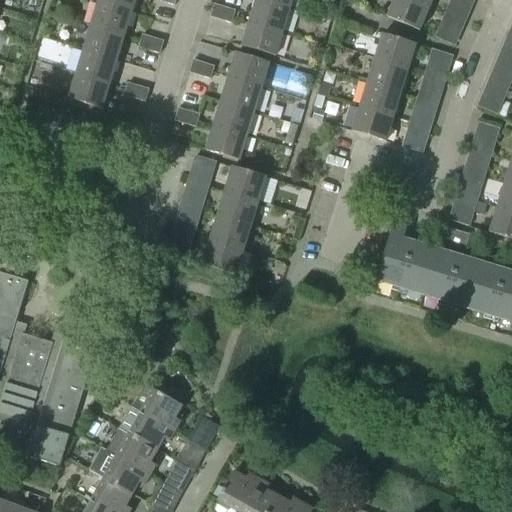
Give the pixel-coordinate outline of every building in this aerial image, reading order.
[(133,14),(137,0),(100,0),(100,4),(133,14)] [(284,32),(292,8),(264,0),(257,0),(251,22),(284,32)] [(264,0),(292,8),(294,0),(264,0)] [(421,32),(432,8),(412,0),(396,0),(389,18),(421,32)] [(412,0),(432,8),(435,0),(412,0)] [(126,38),(133,14),(100,4),(93,28),(126,38)] [(222,21),(225,8),(215,5),(211,18),(222,21)] [(232,24),(236,11),(225,8),(222,21),(232,24)] [(453,26),(458,14),(448,9),(443,21),(453,26)] [(463,30),(468,18),(458,14),(453,26),(463,30)] [(277,57),(284,32),(251,22),(243,47),(277,57)] [(119,62),(126,38),(93,28),(85,52),(119,62)] [(410,70),(418,45),(384,35),(376,60),(410,70)] [(150,51),(153,39),(143,36),(139,48),(150,51)] [(160,54),(164,42),(153,39),(150,51),(160,54)] [(112,86),(119,62),(85,52),(78,76),(112,86)] [(263,89),(271,64),(237,54),(233,68),(228,67),(226,73),(231,75),(230,79),(263,89)] [(403,94),(410,70),(376,60),(369,84),(403,94)] [(200,77),(204,64),(194,61),(190,73),(200,77)] [(211,80),(215,67),(204,64),(200,77),(211,80)] [(433,84),(437,71),(427,68),(423,81),(433,84)] [(444,87),(445,83),(448,74),(437,71),(433,84),(444,87)] [(104,111),(112,86),(78,76),(70,101),(104,111)] [(495,94),(501,81),(491,77),(485,89),(495,94)] [(256,113),(263,89),(230,79),(222,103),(256,113)] [(506,98),(511,86),(501,81),(495,94),(506,98)] [(135,100),(139,87),(128,84),(125,96),(135,100)] [(396,118),(403,94),(369,84),(362,108),(396,118)] [(146,103),(149,90),(139,87),(135,100),(146,103)] [(318,96),(314,108),(319,109),(321,110),(325,98),(318,96)] [(248,137),(256,113),(222,103),(215,127),(248,137)] [(389,143),(396,118),(362,108),(354,133),(389,143)] [(186,125),(190,112),(179,109),(175,122),(186,125)] [(196,128),(200,116),(190,112),(186,125),(196,128)] [(419,132),(423,120),(412,117),(408,129),(419,132)] [(429,136),(430,134),(433,123),(423,120),(419,132),(429,136)] [(290,125),(285,144),(293,146),(298,128),(290,125)] [(241,161),(248,137),(215,127),(207,151),(241,161)] [(480,157),(484,145),(474,141),(470,154),(480,157)] [(491,160),(495,148),(484,145),(480,157),(491,160)] [(260,203),(268,178),(234,168),(227,193),(260,203)] [(197,191),(201,177),(191,174),(187,187),(197,191)] [(208,194),(212,181),(201,177),(197,191),(208,194)] [(511,212),(511,186),(506,185),(499,209),(511,212)] [(465,205),(469,193),(459,189),(455,202),(465,205)] [(253,227),(260,203),(227,193),(219,217),(253,227)] [(476,209),(480,196),(469,193),(465,205),(476,209)] [(511,240),(511,212),(499,209),(491,234),(511,240)] [(246,251),(253,227),(219,217),(212,241),(246,251)] [(182,239),(186,226),(176,223),(172,236),(182,239)] [(511,322),(511,279),(402,246),(408,229),(395,225),(378,282),(511,322)] [(193,242),(197,229),(186,226),(182,239),(193,242)] [(465,251),(470,235),(447,229),(442,244),(465,251)] [(238,276),(246,251),(212,241),(205,266),(238,276)] [(0,450),(61,469),(98,347),(80,342),(67,338),(66,338),(63,348),(14,333),(29,283),(0,273),(0,450)] [(171,430),(184,407),(154,391),(142,414),(171,430)] [(131,408),(120,430),(130,435),(160,451),(171,430),(142,414),(131,408)] [(217,436),(221,430),(222,429),(203,418),(198,426),(217,436)] [(107,452),(118,457),(147,474),(160,451),(130,435),(120,430),(107,452)] [(135,495),(147,474),(118,457),(106,479),(135,495)] [(185,473),(191,462),(181,457),(175,468),(185,473)] [(194,478),(200,467),(191,462),(185,473),(194,478)] [(245,511),(259,486),(236,473),(220,502),(237,511),(245,511)] [(113,511),(126,511),(135,495),(106,479),(94,501),(113,511)] [(274,511),(282,499),(259,486),(245,511),(274,511)] [(302,511),(303,511),(282,499),(274,511),(302,511)] [(0,511),(21,511),(22,509),(0,501),(0,511)] [(113,511),(94,501),(87,511),(113,511)] [(163,511),(166,506),(157,501),(150,511),(163,511)]
